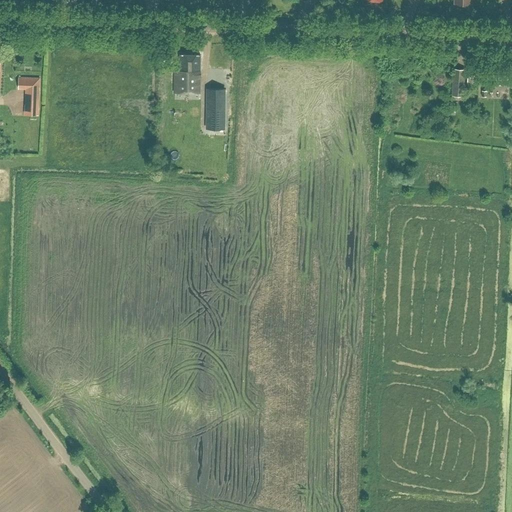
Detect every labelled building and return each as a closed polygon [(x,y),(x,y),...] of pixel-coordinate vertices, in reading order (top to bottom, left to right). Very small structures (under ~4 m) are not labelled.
[(200,70),(200,54),(180,54),(180,63),(176,63),(176,69),(175,69),(175,92),(199,92),(199,75),(198,75),(198,70),(200,70)] [(508,86),(509,68),(469,65),(467,83),(508,86)] [(453,68),(451,96),(463,96),(465,69),(453,68)] [(18,88),(26,89),(36,89),(35,103),(39,103),(39,78),(18,77),(18,88)] [(224,128),(224,89),(207,89),(207,118),(206,128),(216,128),(224,128)] [(192,128),(198,102),(177,98),(172,124),(192,128)]
